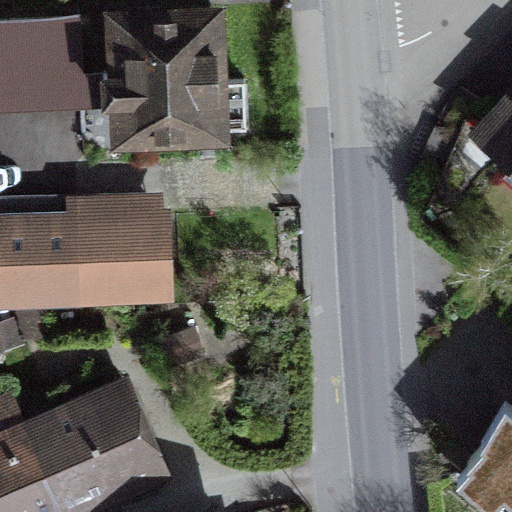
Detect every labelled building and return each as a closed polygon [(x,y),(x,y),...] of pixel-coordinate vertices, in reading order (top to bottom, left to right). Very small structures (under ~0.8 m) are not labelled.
[(218,77),(215,11),(108,15),(113,130),(248,125),(246,76),(218,77)] [(79,14),(0,23),(0,101),(83,98),(79,14)] [(511,92),(472,136),(511,172),(511,92)] [(458,132),(433,124),(422,161),(447,168),(458,132)] [(163,211),(0,214),(0,301),(165,298),(163,211)] [(49,390),(58,411),(92,494),(157,466),(123,383),(104,391),(95,370),(49,390)] [(511,511),(511,400),(453,473),(501,511),(511,511)] [(58,411),(0,436),(0,511),(63,511),(61,507),(92,494),(58,411)]
